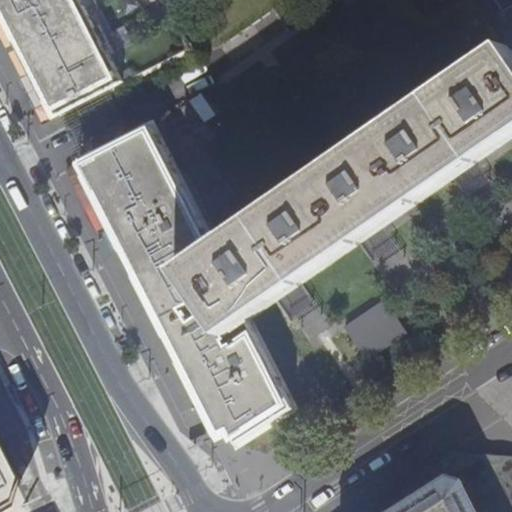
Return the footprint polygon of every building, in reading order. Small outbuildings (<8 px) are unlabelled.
[(0,0),(0,20),(23,66),(51,120),(56,117),(60,124),(63,132),(194,63),(178,33),(158,44),(134,0),(0,0)] [(494,0),(505,15),(511,8),(511,7),(506,0),(494,0)] [(242,448),(304,416),(253,314),(297,285),(374,229),(472,164),(511,134),(511,53),(511,52),(221,252),(160,133),(84,172),(223,444),(236,437),(242,448)] [(410,337),(388,306),(348,334),(370,365),(410,337)] [(401,511),(488,456),(452,453),(359,511),(401,511)] [(0,511),(23,499),(0,454),(0,511)] [(511,511),(511,458),(488,456),(401,511),(511,511)]
